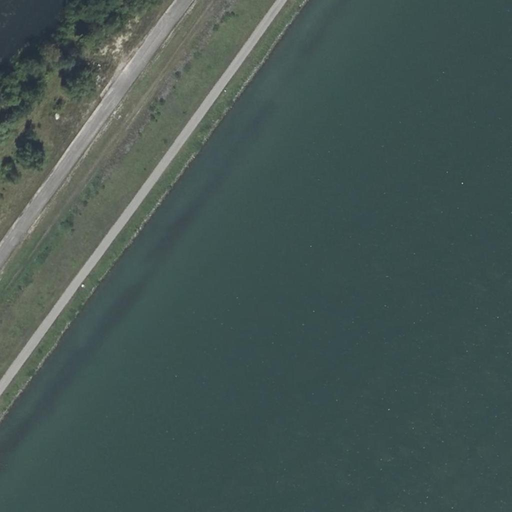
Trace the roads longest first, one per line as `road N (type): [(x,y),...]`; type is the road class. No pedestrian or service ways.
road 1 (track): [(282,0),(0,391)]
road 2 (track): [(0,301),(216,0)]
